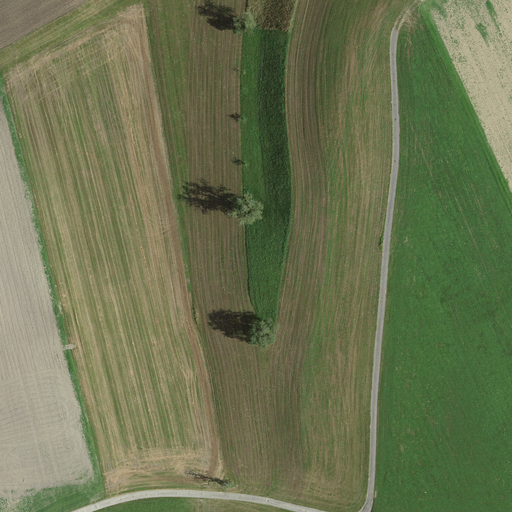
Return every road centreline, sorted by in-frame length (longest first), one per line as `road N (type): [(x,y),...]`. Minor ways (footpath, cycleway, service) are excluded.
road 1 (track): [(393,31),(396,159),(364,511)]
road 2 (track): [(313,511),(154,494),(81,511)]
